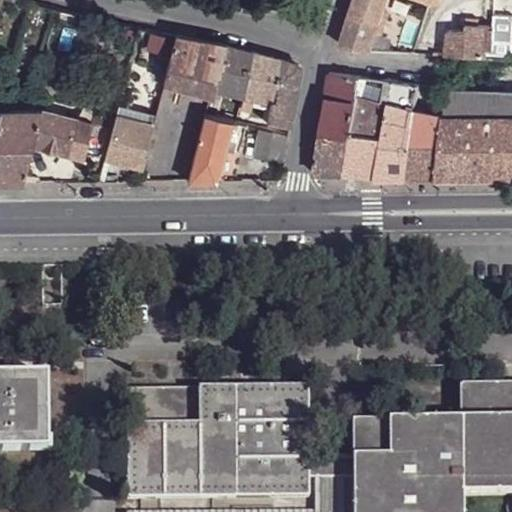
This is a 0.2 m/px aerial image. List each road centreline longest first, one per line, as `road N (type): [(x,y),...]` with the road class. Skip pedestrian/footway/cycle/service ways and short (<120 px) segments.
road 1 (tertiary): [(0,217),(291,215)]
road 2 (residential): [(102,0),(319,50)]
road 3 (tertiary): [(291,215),(511,212)]
road 4 (residential): [(319,50),(291,215)]
road 5 (residential): [(319,50),(447,70)]
